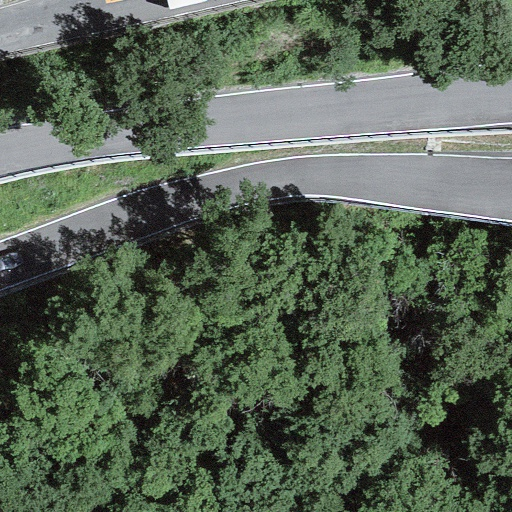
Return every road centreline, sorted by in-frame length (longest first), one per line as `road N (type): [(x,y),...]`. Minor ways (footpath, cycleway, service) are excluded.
road 1 (tertiary): [(511,196),(287,180),(186,200),(0,265)]
road 2 (tertiary): [(0,151),(125,129),(511,99)]
road 3 (tertiary): [(132,0),(0,30)]
